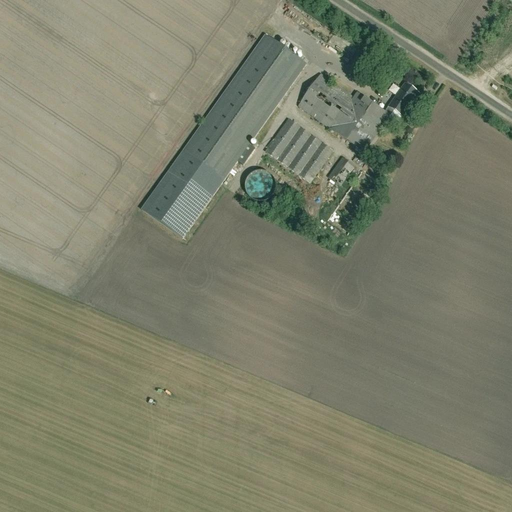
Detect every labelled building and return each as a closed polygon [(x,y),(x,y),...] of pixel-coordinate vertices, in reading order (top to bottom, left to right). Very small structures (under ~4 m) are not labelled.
[(335,35),(330,39),(334,46),(340,42),(335,35)] [(183,152),(180,157),(142,210),(183,240),(221,185),(224,181),(306,65),(265,36),(183,152)] [(354,99),(321,76),(298,107),(364,154),(394,111),(403,118),(419,95),(405,85),(384,113),(357,94),(354,99)] [(309,184),(332,152),(289,121),(266,154),(309,184)] [(341,188),(354,167),(342,158),(327,179),(341,188)]
